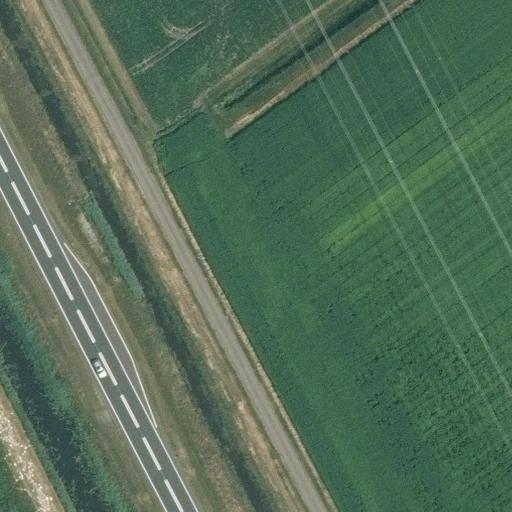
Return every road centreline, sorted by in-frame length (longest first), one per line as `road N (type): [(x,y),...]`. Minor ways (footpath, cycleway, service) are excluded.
road 1 (unclassified): [(327,511),(49,0)]
road 2 (trunk): [(197,511),(0,133)]
